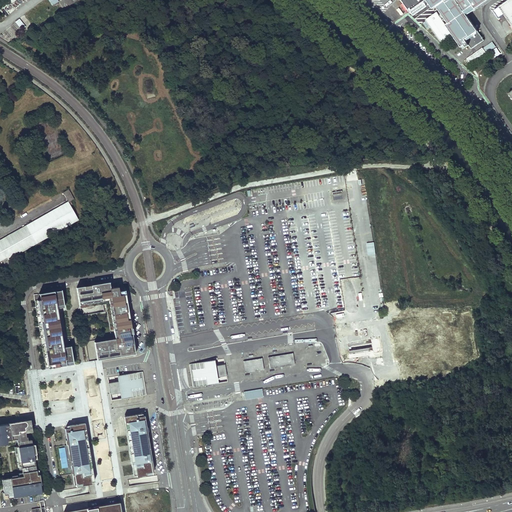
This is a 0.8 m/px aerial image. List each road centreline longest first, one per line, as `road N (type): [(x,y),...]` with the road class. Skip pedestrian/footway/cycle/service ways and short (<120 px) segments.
road 1 (residential): [(128,268),(38,283),(23,294),(54,502)]
road 2 (unclassified): [(140,283),(180,511)]
road 3 (unclassified): [(196,503),(160,281)]
